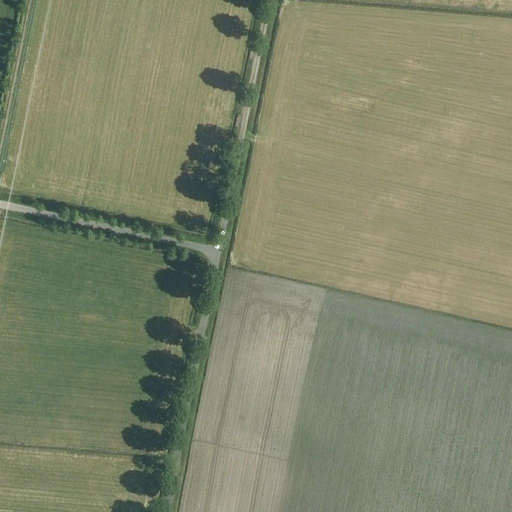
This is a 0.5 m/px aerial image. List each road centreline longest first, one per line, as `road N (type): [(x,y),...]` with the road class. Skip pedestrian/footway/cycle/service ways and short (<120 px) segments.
road 1 (unclassified): [(166,511),(268,0)]
road 2 (unknown): [(33,0),(0,147)]
